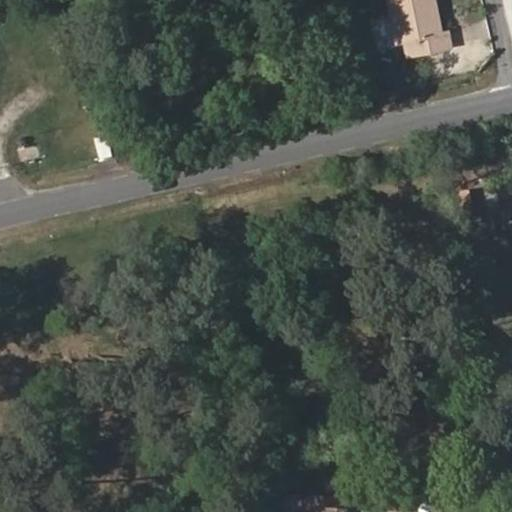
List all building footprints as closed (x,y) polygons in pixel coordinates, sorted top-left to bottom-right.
[(439,33),(432,0),(388,0),(397,42),(405,40),(408,55),(450,47),(447,32),(439,33)] [(97,158),(110,156),(106,135),(93,138),(97,158)] [(474,209),(470,191),(459,194),(463,212),(474,209)] [(318,467),(323,460),(311,453),(307,461),(318,467)] [(328,511),(325,511),(326,498),(288,495),(287,509),(300,510),(300,511),(328,511)] [(328,511),(346,511),(348,499),(326,498),(325,511),(328,511)]
